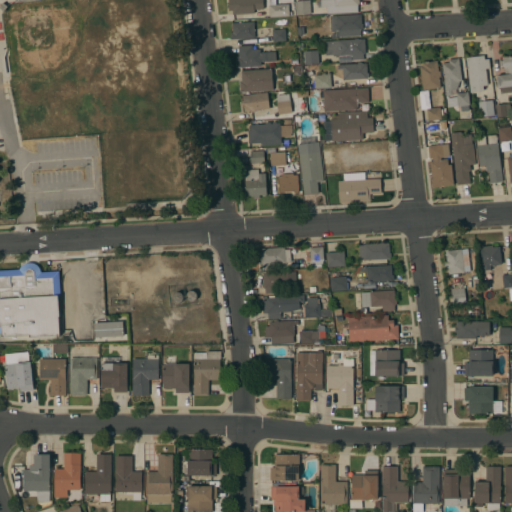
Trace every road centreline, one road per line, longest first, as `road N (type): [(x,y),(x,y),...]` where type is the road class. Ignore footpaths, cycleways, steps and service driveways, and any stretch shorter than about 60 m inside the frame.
road 1 (residential): [(245,511),(246,349),(199,0)]
road 2 (tertiary): [(511,212),(0,245)]
road 3 (residential): [(511,435),(354,437),(245,426),(0,431)]
road 4 (residential): [(439,437),(390,0)]
